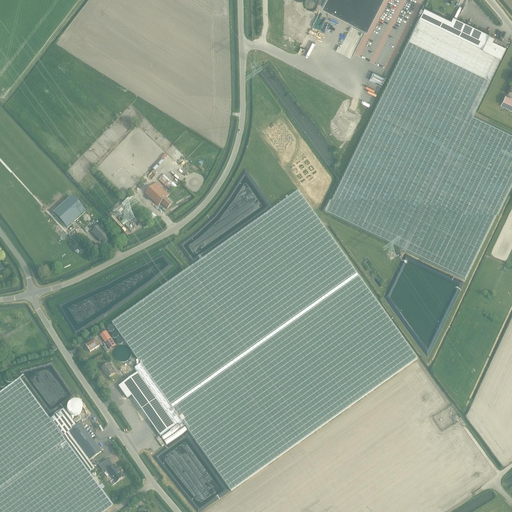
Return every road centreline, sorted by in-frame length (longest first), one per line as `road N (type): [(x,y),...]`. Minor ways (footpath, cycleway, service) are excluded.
road 1 (unclassified): [(32,294),(174,229),(211,194),(241,122),(240,0)]
road 2 (unclassified): [(178,511),(97,402),(32,294)]
